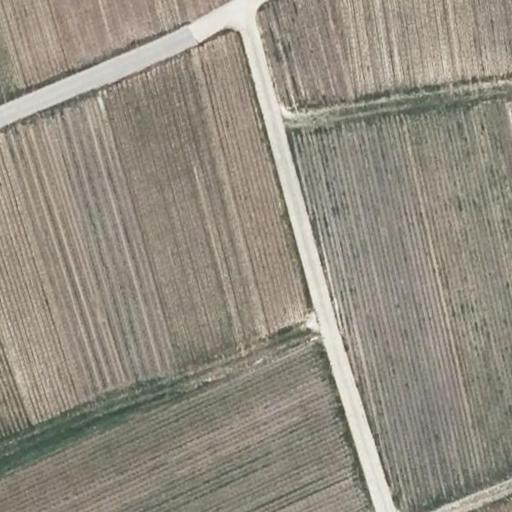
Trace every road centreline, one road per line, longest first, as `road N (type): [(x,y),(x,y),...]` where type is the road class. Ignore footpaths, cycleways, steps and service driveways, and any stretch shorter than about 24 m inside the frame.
road 1 (track): [(382,511),(245,7)]
road 2 (unclassified): [(0,115),(206,33),(256,0)]
